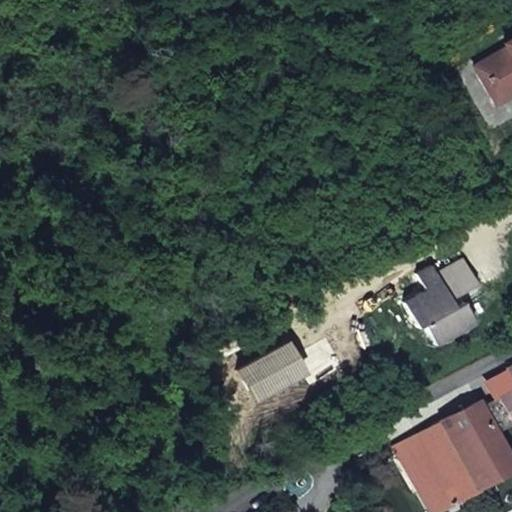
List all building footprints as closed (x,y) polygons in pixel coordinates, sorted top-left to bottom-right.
[(511,37),(505,41),(508,46),(482,59),(491,76),(482,81),(494,104),(511,94),(511,37)] [(473,64),(482,81),(491,76),(482,59),(473,64)] [(400,312),(413,334),(419,331),(432,349),(470,326),(458,305),(454,307),(450,302),(472,290),(455,262),(432,277),(428,270),(411,281),(421,299),(400,312)] [(511,388),(498,396),(511,420),(511,365),(506,369),(511,380),(511,388)] [(511,420),(498,396),(479,406),(493,432),(511,422),(511,420)] [(477,402),(438,422),(476,489),(483,503),(511,487),(511,481),(506,470),(511,468),(493,432),(479,406),(477,402)] [(431,511),(476,489),(438,422),(389,447),(424,511),(431,511)]
